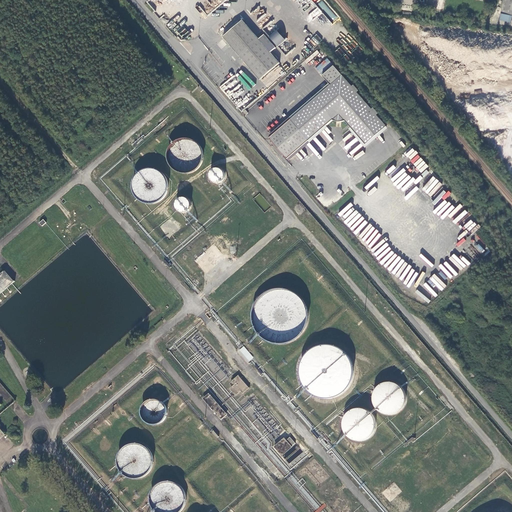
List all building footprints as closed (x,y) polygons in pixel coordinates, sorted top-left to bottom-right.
[(511,0),(505,0),(503,13),(511,15),(511,0)] [(280,63),(243,20),(224,37),(261,80),(280,63)] [(183,26),(176,33),(183,40),(190,33),(183,26)] [(316,68),(322,74),(332,64),(326,58),(316,68)] [(387,125),(335,65),(323,76),(331,84),(270,137),(288,158),(333,120),(341,122),(346,120),(367,143),(387,125)] [(202,149),(199,145),(195,141),(190,139),(185,138),(180,139),(176,141),(172,145),(169,149),(168,154),(168,159),(169,164),(172,168),(176,171),(181,173),(186,174),(191,173),(195,171),(199,168),(202,163),(203,159),(203,154),(202,149)] [(167,179),(165,175),(161,171),(156,169),(151,168),(146,169),(141,171),(137,174),(134,179),(132,184),(132,189),(134,194),(137,199),(141,202),(145,204),(151,205),(156,204),(160,202),(164,199),(167,194),(169,189),(169,184),(167,179)] [(226,174),(224,171),(222,169),(219,168),(216,169),(213,170),(211,173),(210,176),(211,179),(212,181),(215,183),(218,183),(222,182),(224,180),(226,177),(226,174)] [(272,208),(260,193),(254,199),(266,213),(272,208)] [(191,204),(190,201),(187,199),(184,198),(181,199),(179,200),(177,203),(176,206),(177,209),(179,211),(181,213),(185,213),(188,212),(190,210),(191,207),(191,204)] [(4,270),(0,273),(0,293),(14,282),(4,270)] [(306,305),(303,299),(298,294),(293,291),(286,289),(280,288),(274,289),(267,291),(262,295),(258,299),(254,305),(252,311),(252,318),(253,324),(255,330),(259,335),(264,340),(270,343),(277,345),(283,345),(290,343),(296,340),(301,336),(305,330),(307,324),(309,318),(308,311),(306,305)] [(308,346),(304,345),(297,361),(296,365),(296,366),(295,371),(298,378),(299,365),(306,349),(322,343),(331,344),(337,347),(335,341),(327,337),(309,343),(308,346)] [(249,361),(254,357),(243,346),(239,350),(249,361)] [(352,361),(348,356),(343,351),(338,348),(331,346),(324,346),(318,347),(312,350),(307,354),(303,360),(300,366),(299,373),(300,380),(303,386),(306,392),(311,396),(317,399),(324,400),(330,400),(336,399),(342,396),(347,392),(351,386),(353,380),(354,374),(354,367),(352,361)] [(249,389),(239,376),(232,381),(235,384),(230,388),(235,396),(241,392),(242,394),(249,389)] [(405,392),(402,388),(398,385),(394,383),(389,383),(384,384),(380,386),(377,390),(375,395),(374,400),(376,405),(378,409),(382,412),(387,414),(392,414),(397,413),(401,410),(404,407),(406,402),(406,397),(405,392)] [(227,415),(210,395),(204,399),(221,420),(227,415)] [(166,408),(164,404),(161,402),(157,400),(153,400),(149,401),(145,403),(143,406),(141,409),(141,413),(142,417),(144,421),(147,424),(151,425),(155,426),(159,425),(162,423),(165,419),(166,416),(167,412),(166,408)] [(374,418),(371,414),(367,411),(363,409),(357,408),(352,410),(348,413),(345,417),(343,422),(343,427),(344,432),(347,436),(350,439),(355,441),(359,441),(364,441),(368,439),(372,435),(374,431),(376,427),(375,422),(374,418)] [(131,428),(129,425),(127,424),(124,423),(121,424),(119,426),(118,429),(118,432),(119,434),(122,436),(125,436),(128,436),(130,434),(131,431),(131,428)] [(295,443),(290,437),(287,440),(285,441),(290,448),(292,446),(295,443)] [(199,446),(197,442),(193,440),(190,438),(186,438),(181,439),(178,441),(175,444),(174,448),(174,452),(175,456),(177,459),(180,462),(185,463),(189,463),(193,462),(196,459),(199,455),(199,451),(199,446)] [(292,447),(292,446),(290,448),(285,441),(287,440),(284,438),(274,446),(281,456),(292,447)] [(112,445),(111,442),(108,440),(105,440),(102,441),(100,443),(99,445),(99,449),(101,451),(103,453),(106,453),(109,452),(111,450),(112,447),(112,445)] [(151,455),(149,450),(145,447),(141,445),(136,444),(131,445),(126,447),(122,450),(119,454),(118,459),(118,464),(119,469),(122,473),(126,476),(130,478),(135,479),(140,478),(145,476),(148,473),(151,469),(153,464),(153,459),(151,455)] [(231,483),(229,480),(226,477),(222,476),(218,475),(214,477),(211,479),(208,482),(207,486),(207,490),(208,494),(210,497),(214,500),(218,501),(222,501),(226,499),(230,496),(232,492),(232,488),(231,483)] [(184,493),(182,489),(178,485),(174,483),(168,482),(163,483),(159,485),(155,488),(152,492),(150,497),(150,502),(152,507),(154,511),(180,511),(181,511),(184,507),(186,503),(186,498),(184,493)]
